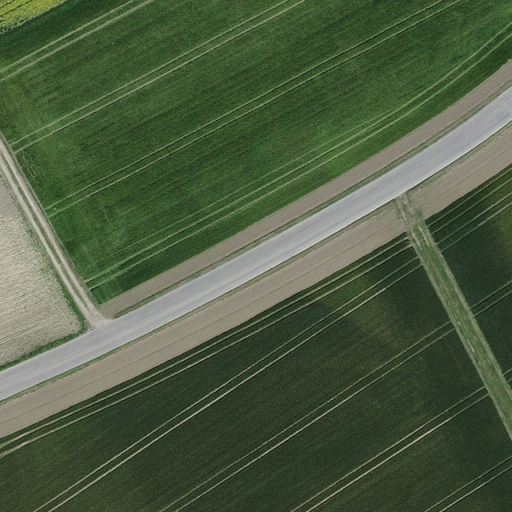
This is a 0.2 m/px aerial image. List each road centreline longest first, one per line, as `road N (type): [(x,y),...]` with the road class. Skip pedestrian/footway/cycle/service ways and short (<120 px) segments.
road 1 (unclassified): [(0,385),(314,229),(511,101)]
road 2 (track): [(392,184),(511,425)]
road 3 (track): [(0,151),(87,309),(112,335)]
